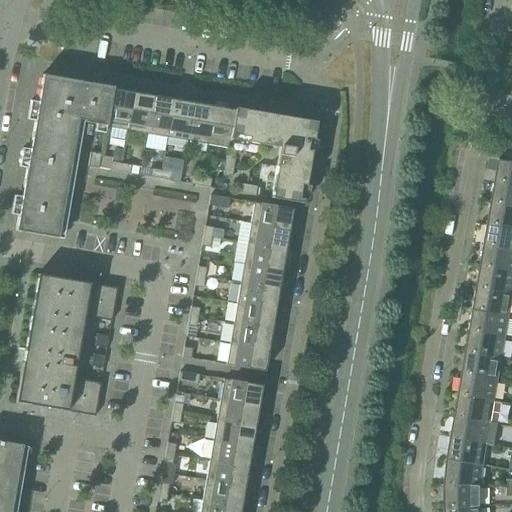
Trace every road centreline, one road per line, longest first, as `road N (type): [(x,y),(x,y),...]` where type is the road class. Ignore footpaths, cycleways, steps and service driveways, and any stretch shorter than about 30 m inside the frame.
road 1 (residential): [(5,26),(77,40),(120,31),(272,56),(301,65),(328,95),(332,113),(270,511)]
road 2 (residential): [(0,247),(151,274),(158,287),(131,449),(0,425)]
road 3 (tertiary): [(326,511),(389,102)]
road 4 (residential): [(418,511),(425,385),(480,112)]
